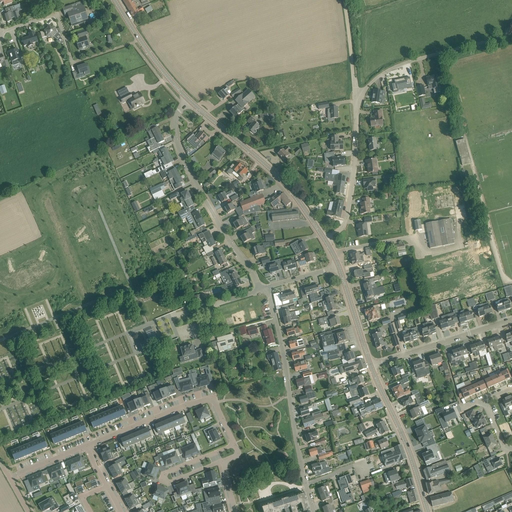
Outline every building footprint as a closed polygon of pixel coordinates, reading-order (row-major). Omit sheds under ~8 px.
[(125,0),(123,1),(130,12),(137,8),(131,0),(125,0)] [(8,13),(5,15),(7,22),(12,21),(11,19),(15,17),(16,20),(20,19),(17,9),(21,8),(20,4),(5,9),(6,13),(8,12),(8,13)] [(71,13),(70,14),(73,25),(78,23),(78,24),(83,23),(83,22),(87,20),(82,6),(70,10),(71,13)] [(137,8),(130,12),(133,17),(144,10),(142,7),(138,10),(137,8)] [(42,38),(46,37),(52,38),(53,37),(57,41),(61,36),(59,28),(55,30),(55,28),(49,26),(45,31),(40,32),(42,38)] [(78,33),(80,40),(77,41),(80,51),(85,49),(85,47),(89,46),(86,36),(88,35),(86,30),(78,33)] [(33,45),(32,43),(37,41),(35,35),(34,35),(33,32),(28,33),(30,37),(22,39),(24,46),(27,45),(28,47),(33,45)] [(20,63),(19,61),(24,59),(22,53),(19,54),(17,49),(7,52),(8,56),(9,56),(13,65),(20,63)] [(0,64),(1,64),(3,69),(9,67),(7,60),(4,61),(2,54),(0,54),(0,64)] [(87,65),(78,68),(80,74),(84,72),(85,75),(90,73),(87,65)] [(433,78),(427,79),(428,86),(433,85),(434,88),(435,93),(440,92),(439,87),(437,76),(432,77),(433,78)] [(395,84),(392,84),(394,92),(398,91),(398,89),(407,87),(408,89),(412,88),(410,77),(394,81),(395,84)] [(416,87),(419,97),(426,95),(424,85),(416,87)] [(219,94),(224,100),(229,96),(226,93),(230,90),(227,87),(224,91),(224,90),(219,94)] [(231,94),(233,98),(242,92),(240,88),(231,94)] [(230,112),(236,118),(244,110),(243,109),(249,103),(256,97),(249,89),(242,95),(236,101),(239,104),(236,107),(230,112)] [(121,90),(118,92),(121,98),(123,103),(130,99),(135,108),(133,109),(133,110),(141,105),(143,108),(143,107),(141,104),(145,102),(139,91),(139,92),(140,94),(132,98),(130,93),(124,96),(121,90)] [(372,103),(384,104),(386,92),(374,91),(372,103)] [(421,108),(431,106),(430,102),(425,103),(424,97),(419,98),(421,108)] [(334,118),(338,118),(338,107),(330,107),(330,109),(328,110),(328,121),(334,121),(334,118)] [(370,119),(371,127),(379,126),(379,127),(382,126),(381,118),(382,118),(381,111),(375,111),(376,118),(370,119)] [(252,125),(248,129),(254,134),(259,127),(254,122),(255,121),(252,118),(248,122),(252,125)] [(148,132),(152,139),(161,134),(157,128),(156,129),(153,125),(148,128),(150,131),(148,132)] [(194,136),(190,140),(193,143),(192,145),(197,149),(204,140),(206,141),(208,138),(201,132),(199,135),(197,133),(195,136),(194,136)] [(148,148),(150,152),(152,151),(160,148),(158,144),(164,141),(161,134),(152,139),(151,140),(154,146),(152,147),(152,146),(148,148)] [(331,142),(331,150),(343,150),(343,142),(338,142),(338,136),(332,137),(332,142),(331,142)] [(368,139),(370,151),(379,150),(379,145),(377,145),(376,139),(368,139)] [(456,142),(462,166),(471,163),(465,139),(456,142)] [(308,143),(301,145),(303,152),(310,151),(308,143)] [(215,151),(212,154),(220,160),(226,153),(219,146),(215,151)] [(278,154),(284,160),(292,153),(288,147),(284,150),(283,149),(278,154)] [(158,153),(162,159),(165,158),(170,155),(167,148),(161,151),(158,153)] [(294,153),(296,156),(302,151),(300,148),(294,153)] [(333,167),(345,166),(344,157),(335,158),(334,153),(324,154),(325,162),(329,163),(333,162),(333,167)] [(165,158),(162,159),(163,163),(160,164),(162,167),(163,167),(165,166),(174,162),(170,155),(165,158)] [(366,161),(367,165),(368,165),(369,173),(378,172),(376,160),(366,161)] [(235,176),(238,178),(238,179),(242,182),(246,176),(245,175),(248,171),(238,163),(234,167),(233,166),(227,173),(230,176),(234,171),(237,174),(235,176)] [(160,172),(164,171),(165,170),(163,167),(162,167),(153,172),(155,175),(160,172)] [(173,170),(172,167),(165,170),(164,171),(160,172),(163,179),(168,177),(170,180),(180,176),(176,169),(173,170)] [(206,175),(210,178),(216,172),(213,169),(206,175)] [(330,182),(333,182),(337,183),(338,182),(346,183),(346,177),(332,175),(327,175),(326,181),(330,182)] [(180,176),(170,180),(175,190),(182,187),(181,184),(183,183),(180,176)] [(373,191),(373,188),(376,187),(375,185),(376,185),(375,179),(364,181),(365,189),(367,189),(368,191),(373,191)] [(168,184),(167,182),(150,190),(155,200),(165,196),(162,191),(166,189),(165,188),(167,187),(166,185),(168,184)] [(256,190),(248,193),(250,197),(250,196),(251,199),(262,195),(263,195),(263,194),(262,191),(264,190),(262,186),(263,186),(263,185),(262,183),(261,183),(261,182),(254,185),(256,190)] [(333,182),(330,182),(329,185),(333,186),(337,186),(336,194),(344,195),(345,183),(346,183),(338,182),(337,183),(333,182)] [(183,190),(170,197),(171,200),(178,197),(182,203),(191,199),(187,192),(185,193),(183,190)] [(229,195),(232,193),(230,190),(224,193),(218,196),(222,203),(230,198),(229,195)] [(272,198),(265,201),(266,203),(269,202),(274,208),(282,201),(286,207),(291,203),(284,193),(279,197),(277,195),(272,199),(272,198)] [(262,195),(240,203),(241,206),(244,214),(258,212),(261,212),(259,206),(266,203),(265,201),(263,195),(262,195)] [(363,203),(361,203),(362,209),(361,209),(361,214),(370,213),(369,209),(371,209),(369,198),(363,199),(363,203)] [(191,199),(182,203),(185,210),(178,213),(180,216),(193,210),(191,207),(194,205),(191,199)] [(344,201),(330,202),(329,207),(332,208),(332,211),(328,210),(327,215),(340,218),(344,201)] [(232,204),(225,208),(228,214),(235,210),(237,213),(243,210),(241,206),(237,209),(236,206),(234,208),(232,204)] [(272,211),(273,222),(299,219),(298,212),(292,212),(292,209),(287,209),(272,211)] [(193,210),(180,216),(182,220),(187,218),(190,224),(193,223),(202,218),(198,212),(194,214),(193,210)] [(238,221),(234,224),(237,230),(244,226),(244,227),(248,224),(245,218),(243,219),(241,216),(239,217),(236,219),(238,221)] [(202,218),(193,223),(196,229),(191,232),(192,236),(201,231),(200,228),(205,225),(202,218)] [(415,231),(418,230),(419,234),(427,232),(430,249),(454,244),(453,234),(455,234),(452,219),(438,222),(426,224),(421,225),(421,221),(414,222),(415,231)] [(366,224),(357,225),(358,232),(359,232),(359,237),(368,236),(366,224)] [(246,235),(241,237),(244,243),(251,239),(252,240),(255,239),(252,234),(250,229),(244,232),(246,235)] [(200,236),(203,243),(213,238),(209,232),(204,234),(203,235),(201,231),(202,231),(201,231),(192,236),(189,238),(191,241),(200,236)] [(206,254),(214,250),(213,247),(216,245),(213,238),(203,243),(205,247),(203,248),(205,252),(202,253),(203,256),(206,254)] [(298,241),(290,245),(293,251),(297,249),(300,254),(309,249),(305,242),(302,243),(300,240),(298,241)] [(395,245),(396,252),(406,250),(405,244),(395,245)] [(253,249),(255,256),(262,254),(261,252),(265,251),(264,246),(260,247),(253,249)] [(215,253),(218,260),(224,257),(221,250),(215,253)] [(301,261),(296,263),(298,268),(308,265),(308,263),(314,262),(312,257),(315,256),(314,253),(305,256),(306,257),(300,258),(301,261)] [(363,256),(364,256),(363,253),(359,254),(359,253),(351,255),(353,260),(352,261),(351,262),(352,264),(353,264),(353,265),(361,263),(365,262),(363,256)] [(224,257),(218,260),(221,266),(224,265),(225,268),(229,266),(227,263),(224,257)] [(280,260),(268,263),(271,273),(271,274),(272,275),(274,274),(275,273),(275,272),(279,271),(278,267),(281,266),(280,260)] [(283,264),(285,271),(296,268),(294,261),(283,264)] [(220,274),(225,285),(228,284),(229,284),(231,283),(240,279),(236,272),(232,275),(229,269),(220,274)] [(371,277),(374,277),(373,272),(370,273),(364,274),(363,270),(354,272),(356,279),(364,277),(364,279),(371,277)] [(364,285),(366,292),(380,288),(380,287),(377,288),(376,284),(375,284),(374,282),(381,280),(379,276),(364,280),(365,284),(364,285)] [(228,284),(225,285),(227,289),(235,285),(236,288),(235,289),(237,293),(243,290),(241,286),(243,285),(240,279),(231,283),(229,284),(228,284)] [(318,285),(311,287),(315,299),(319,298),(317,293),(320,292),(318,285)] [(315,299),(311,287),(304,289),(305,290),(301,291),(302,297),(309,295),(312,303),(315,302),(315,299)] [(380,288),(366,292),(367,295),(365,295),(367,302),(370,301),(369,298),(374,296),(373,294),(378,292),(381,291),(380,288)] [(289,301),(290,303),(294,302),(293,300),(296,299),(294,292),(287,294),(289,301)] [(281,296),(282,303),(289,301),(287,294),(281,296)] [(194,297),(196,303),(203,301),(202,295),(194,297)] [(321,303),(322,307),(334,304),(332,297),(326,299),(327,301),(321,303)] [(503,303),(502,303),(505,311),(508,310),(511,308),(511,309),(508,298),(502,300),(503,303)] [(499,312),(505,311),(502,303),(502,301),(495,303),(499,313),(499,312)] [(334,304),(322,307),(324,311),(329,310),(330,312),(327,313),(328,316),(334,315),(333,311),(336,310),(334,304)] [(365,311),(366,316),(368,316),(369,321),(379,319),(378,318),(381,318),(378,307),(380,307),(380,305),(373,307),(374,309),(365,311)] [(486,315),(483,308),(482,305),(476,307),(479,317),(480,317),(483,316),(486,315)] [(490,305),(483,308),(486,315),(489,314),(488,314),(492,313),(491,308),(490,305)] [(282,311),(284,318),(296,316),(296,315),(295,312),(289,313),(289,310),(282,311)] [(464,322),(467,321),(465,314),(464,311),(461,312),(462,315),(458,316),(458,314),(455,315),(455,317),(457,323),(460,322),(461,324),(461,323),(461,325),(465,323),(464,322)] [(471,312),(465,314),(467,321),(470,320),(473,319),(474,319),(471,312)] [(408,319),(406,313),(401,314),(401,316),(397,317),(399,321),(408,319)] [(296,316),(284,318),(285,325),(292,324),(291,321),(297,320),(296,315),(296,316)] [(448,315),(445,316),(448,327),(451,327),(451,328),(452,328),(455,327),(455,326),(455,325),(454,324),(457,323),(455,317),(450,319),(448,315)] [(448,327),(445,316),(442,317),(443,321),(439,322),(442,330),(442,331),(443,331),(446,330),(446,329),(446,328),(448,327)] [(330,320),(327,321),(328,324),(330,324),(331,328),(340,325),(338,317),(332,319),(330,320)] [(430,323),(426,324),(430,335),(433,334),(436,333),(437,333),(434,326),(435,326),(434,323),(430,324),(430,323)] [(430,335),(426,324),(424,325),(425,328),(421,329),(424,337),(427,336),(430,335)] [(261,327),(262,332),(264,339),(266,338),(268,345),(275,343),(271,330),(269,330),(267,325),(261,327)] [(379,333),(373,335),(375,342),(382,339),(381,336),(384,335),(382,329),(388,328),(387,325),(381,327),(381,328),(378,329),(379,333)] [(239,328),(241,336),(248,335),(246,326),(239,328)] [(247,329),(249,337),(259,334),(257,326),(247,329)] [(294,329),(287,331),(288,337),(296,334),(302,333),(300,327),(297,327),(297,328),(294,329)] [(409,342),(411,341),(408,329),(407,327),(404,328),(405,331),(403,332),(402,333),(403,335),(402,336),(405,343),(409,342)] [(408,329),(411,341),(414,340),(417,339),(418,339),(417,337),(420,336),(417,327),(410,329),(408,329)] [(343,332),(342,328),(320,335),(324,350),(320,351),(321,357),(329,355),(339,352),(347,350),(346,348),(338,350),(337,346),(334,335),(343,332)] [(156,337),(153,331),(150,332),(149,330),(145,332),(149,340),(156,337)] [(345,331),(343,332),(334,335),(337,346),(349,343),(345,331)] [(218,347),(215,348),(217,357),(221,356),(220,352),(224,351),(223,347),(227,346),(230,345),(235,344),(232,334),(217,338),(218,341),(218,343),(217,344),(218,347)] [(497,338),(494,339),(498,349),(502,348),(503,347),(502,344),(503,344),(501,337),(500,337),(497,338)] [(382,339),(375,342),(377,349),(383,347),(385,351),(389,349),(386,342),(383,343),(382,339)] [(488,341),(490,348),(493,347),(495,352),(498,351),(498,349),(494,339),(491,340),(488,341)] [(296,341),(289,343),(291,349),(304,345),(302,340),(297,342),(296,341)] [(479,344),(476,345),(480,356),(480,357),(486,355),(485,354),(487,353),(486,350),(485,350),(483,342),(482,342),(482,341),(479,342),(479,344)] [(480,356),(476,345),(474,345),(473,344),(470,345),(470,346),(473,354),(474,353),(476,357),(480,356)] [(190,360),(203,356),(202,350),(198,351),(194,352),(193,346),(182,349),(184,357),(188,356),(190,360)] [(461,348),(459,349),(463,362),(465,361),(463,356),(467,355),(465,347),(465,348),(461,349),(461,348)] [(463,362),(459,349),(456,350),(453,351),(452,351),(453,353),(448,355),(451,364),(459,361),(460,363),(463,362)] [(292,354),(293,360),(301,358),(300,356),(305,355),(304,352),(299,353),(299,352),(292,354)] [(339,352),(329,355),(330,361),(340,358),(339,352)] [(342,356),(343,360),(346,358),(348,362),(356,359),(353,352),(345,355),(342,356)] [(268,356),(269,360),(270,360),(270,361),(272,361),(275,372),(282,370),(278,353),(270,355),(268,356)] [(430,358),(432,366),(442,362),(440,354),(430,358)] [(364,360),(343,366),(345,372),(358,368),(360,371),(367,369),(364,360)] [(423,360),(413,363),(417,375),(426,372),(427,375),(431,373),(427,362),(424,363),(423,360)] [(298,365),(294,366),(296,372),(300,371),(300,372),(307,370),(307,367),(305,361),(298,362),(298,365)] [(445,371),(447,378),(450,377),(448,370),(446,362),(442,364),(444,371),(445,371)] [(398,367),(392,369),(395,377),(401,374),(399,371),(403,369),(402,366),(398,367)] [(208,376),(203,377),(205,386),(211,385),(210,382),(213,381),(209,369),(206,370),(208,376)] [(501,373),(505,381),(510,378),(510,377),(507,371),(506,371),(501,373)] [(193,374),(192,374),(195,386),(198,385),(199,388),(205,386),(203,377),(198,379),(196,373),(193,374)] [(501,373),(496,376),(499,383),(505,381),(501,373)] [(189,378),(184,380),(188,391),(193,389),(193,387),(195,386),(192,374),(188,375),(189,378)] [(361,376),(352,380),(349,381),(351,387),(349,388),(350,391),(359,388),(358,386),(364,383),(361,376)] [(496,376),(490,378),(494,386),(499,383),(496,376)] [(179,378),(174,379),(179,390),(181,390),(182,393),(188,391),(184,380),(179,381),(179,378)] [(296,381),(299,389),(303,388),(302,386),(304,385),(305,387),(312,385),(310,378),(304,379),(303,379),(296,381)] [(494,386),(490,378),(485,381),(488,388),(494,386)] [(483,381),(478,384),(481,391),(487,389),(483,381)] [(471,383),(465,386),(470,396),(476,394),(472,386),(471,383)] [(478,384),(472,386),(476,394),(481,391),(478,384)] [(173,386),(166,388),(170,397),(176,394),(173,386)] [(401,386),(392,390),(397,400),(405,396),(411,393),(408,389),(406,390),(403,391),(401,386)] [(464,397),(464,399),(470,396),(465,386),(457,390),(460,398),(464,397)] [(166,388),(160,391),(163,399),(170,397),(166,388)] [(358,389),(351,391),(353,397),(360,394),(362,398),(369,396),(366,388),(359,391),(358,389)] [(160,391),(154,394),(155,397),(157,402),(163,399),(160,391)] [(146,396),(140,399),(144,407),(150,405),(148,399),(150,398),(148,392),(145,393),(146,396)] [(300,398),(301,404),(309,402),(308,401),(316,399),(314,392),(306,395),(307,396),(300,398)] [(511,406),(508,397),(505,399),(505,400),(503,401),(505,406),(501,407),(506,417),(509,415),(508,412),(510,410),(509,407),(511,406)] [(325,400),(329,411),(333,410),(332,406),(329,398),(325,400)] [(409,398),(402,401),(403,403),(402,403),(403,406),(404,406),(405,407),(409,405),(411,404),(412,403),(409,398)] [(140,399),(134,401),(138,410),(144,407),(140,399)] [(359,408),(363,417),(384,408),(380,399),(375,401),(359,408)] [(134,401),(128,404),(131,413),(138,410),(134,401)] [(309,410),(312,408),(311,404),(304,407),(304,409),(300,410),(302,416),(310,414),(309,410)] [(122,406),(117,408),(121,417),(126,415),(122,406)] [(206,407),(196,412),(198,416),(200,420),(205,418),(206,420),(211,417),(210,414),(209,414),(206,407)] [(410,412),(414,419),(416,418),(421,416),(424,415),(421,407),(410,412)] [(117,408),(112,411),(115,420),(121,417),(117,408)] [(443,408),(435,411),(439,420),(444,418),(446,423),(457,418),(453,409),(445,413),(443,408)] [(340,410),(332,412),(333,418),(337,417),(336,414),(341,412),(340,410)] [(474,424),(476,428),(487,424),(486,423),(487,422),(486,420),(485,420),(482,415),(476,417),(476,416),(473,410),(467,413),(469,419),(470,419),(471,420),(473,424),(474,424)] [(112,411),(106,413),(110,422),(115,420),(112,411)] [(106,413),(101,415),(105,424),(110,422),(106,413)] [(313,416),(306,418),(307,420),(303,422),(305,428),(316,424),(315,421),(325,418),(323,413),(321,414),(313,416)] [(101,415),(96,417),(99,426),(105,424),(101,415)] [(182,415),(177,417),(180,425),(188,422),(186,416),(183,417),(182,415)] [(96,417),(90,419),(94,428),(99,426),(96,417)] [(177,417),(171,419),(175,428),(180,425),(177,417)] [(171,419),(166,421),(170,430),(175,428),(171,419)] [(166,421),(161,424),(164,432),(170,430),(166,421)] [(365,433),(367,438),(377,433),(378,437),(381,435),(382,435),(389,432),(384,421),(377,425),(378,429),(376,430),(375,427),(365,433)] [(83,422),(78,425),(81,433),(87,431),(83,422)] [(156,428),(153,430),(156,435),(159,434),(164,432),(161,424),(155,426),(156,428)] [(358,426),(361,433),(367,430),(364,424),(358,426)] [(78,425),(72,427),(76,436),(81,433),(78,425)] [(418,429),(415,431),(418,437),(428,432),(425,425),(421,427),(421,428),(418,429)] [(72,427),(67,429),(71,438),(76,436),(72,427)] [(212,427),(204,430),(207,436),(210,434),(214,443),(221,440),(216,429),(214,430),(212,427)] [(67,429),(62,431),(66,440),(71,438),(67,429)] [(148,429),(143,431),(146,439),(154,436),(152,430),(149,431),(148,429)] [(62,431),(57,433),(60,442),(66,440),(62,431)] [(143,431),(137,433),(141,442),(146,439),(143,431)] [(306,436),(308,443),(315,441),(314,437),(318,436),(317,432),(313,434),(312,434),(306,436)] [(418,437),(417,437),(420,441),(421,443),(427,441),(430,446),(436,444),(433,437),(431,438),(428,432),(418,437)] [(481,433),(486,443),(494,440),(493,438),(494,437),(493,435),(492,435),(492,434),(489,436),(489,434),(486,435),(484,432),(481,433)] [(57,433),(51,435),(55,444),(60,442),(57,433)] [(137,433),(132,435),(135,444),(141,442),(137,433)] [(132,435),(127,438),(130,446),(135,444),(132,435)] [(44,438),(38,441),(42,450),(48,447),(44,438)] [(122,442),(119,444),(122,449),(130,446),(127,438),(121,440),(122,442)] [(195,444),(188,446),(192,456),(199,453),(196,447),(199,445),(196,438),(193,439),(195,444)] [(375,445),(376,448),(380,446),(381,449),(389,446),(386,439),(378,442),(379,443),(375,445)] [(494,440),(486,443),(490,453),(493,452),(492,449),(495,447),(494,446),(496,445),(496,444),(497,443),(496,442),(495,441),(494,440)] [(38,441),(33,443),(37,452),(42,450),(38,441)] [(372,441),(365,443),(367,450),(375,448),(372,441)] [(33,443),(28,445),(32,454),(37,452),(33,443)] [(429,452),(422,455),(427,466),(432,464),(431,462),(435,460),(433,455),(435,455),(435,454),(438,453),(437,453),(440,452),(436,444),(430,447),(430,446),(427,448),(429,452)] [(28,445),(23,447),(26,456),(32,454),(28,445)] [(402,445),(381,453),(382,456),(385,467),(400,461),(400,462),(407,459),(402,445)] [(181,448),(178,449),(180,455),(183,454),(185,459),(192,456),(188,446),(181,449),(181,448)] [(23,447),(17,449),(21,458),(26,456),(23,447)] [(321,447),(309,451),(311,457),(318,455),(319,457),(326,454),(325,450),(322,451),(321,447)] [(105,450),(100,452),(103,457),(112,454),(111,453),(109,448),(105,450)] [(17,449),(12,452),(16,461),(21,458),(17,449)] [(175,452),(169,454),(173,464),(179,461),(177,456),(180,455),(178,449),(175,451),(175,452)] [(112,454),(103,457),(105,462),(116,458),(113,452),(111,453),(112,454)] [(326,454),(319,457),(320,460),(333,456),(332,452),(326,454)] [(163,453),(157,455),(158,457),(160,461),(160,462),(163,461),(166,467),(173,464),(169,454),(164,456),(163,453)] [(81,456),(74,459),(78,469),(84,466),(86,469),(90,468),(87,461),(83,462),(81,456)] [(116,465),(109,469),(112,474),(121,469),(122,468),(119,463),(126,460),(125,457),(114,462),(116,465)] [(483,462),(489,473),(503,466),(499,458),(495,460),(494,457),(491,458),(490,458),(483,462)] [(69,466),(66,467),(67,469),(68,473),(73,471),(78,469),(74,459),(67,462),(69,466)] [(423,470),(427,480),(450,472),(450,471),(453,470),(450,460),(423,470)] [(327,462),(312,466),(314,473),(320,471),(321,473),(329,471),(328,468),(326,469),(325,465),(327,465),(327,462)] [(61,464),(54,467),(58,477),(65,474),(66,476),(69,475),(68,473),(67,469),(64,470),(61,464)] [(146,469),(157,474),(160,468),(148,464),(146,469)] [(49,474),(46,475),(49,481),(58,477),(54,467),(47,470),(49,474)] [(121,469),(112,474),(115,479),(124,474),(121,469)] [(155,479),(157,474),(146,469),(143,475),(155,479)] [(396,470),(384,474),(386,480),(390,479),(392,485),(399,483),(398,480),(399,480),(396,470)] [(42,472),(35,475),(39,485),(49,481),(46,475),(43,476),(42,472)] [(209,483),(203,485),(204,488),(214,486),(213,483),(218,482),(215,472),(207,474),(208,479),(209,483)] [(350,474),(345,476),(349,486),(353,485),(354,486),(359,484),(356,475),(351,477),(350,474)] [(31,485),(27,486),(30,493),(33,491),(32,488),(39,485),(35,475),(28,478),(31,485)] [(89,483),(85,485),(87,490),(98,485),(96,480),(95,480),(94,475),(87,478),(89,483)] [(349,486),(345,476),(340,478),(340,481),(338,481),(342,491),(339,492),(343,503),(353,499),(351,493),(346,495),(344,490),(349,488),(349,486)] [(406,481),(395,485),(397,490),(408,487),(408,489),(415,487),(412,478),(405,480),(406,481)] [(126,479),(117,484),(120,489),(130,484),(130,483),(129,484),(126,479)] [(360,484),(363,491),(372,487),(372,486),(375,484),(373,479),(360,484)] [(441,491),(440,485),(451,482),(450,479),(439,481),(433,483),(432,482),(426,484),(429,495),(435,493),(435,492),(441,491)] [(75,489),(77,494),(84,491),(82,486),(84,485),(82,480),(75,483),(77,488),(75,489)] [(183,483),(182,484),(186,495),(191,492),(187,482),(186,482),(183,483)] [(318,490),(320,495),(328,493),(326,487),(328,486),(327,483),(320,486),(321,488),(318,490)] [(70,484),(66,485),(72,495),(68,497),(70,500),(67,502),(70,508),(75,505),(74,503),(79,500),(75,493),(70,484)] [(130,484),(120,489),(122,494),(127,492),(128,494),(134,491),(130,484)] [(177,486),(176,486),(180,497),(181,497),(183,500),(187,499),(186,495),(182,484),(180,485),(180,484),(177,485),(177,486)] [(163,488),(158,486),(154,495),(159,498),(163,488)] [(169,490),(163,488),(159,498),(158,500),(164,502),(169,490)] [(206,502),(220,499),(219,496),(221,496),(220,495),(222,495),(221,491),(219,491),(219,488),(208,491),(209,498),(205,499),(206,502)] [(408,492),(411,503),(414,502),(414,503),(419,501),(416,489),(411,491),(408,492)] [(430,498),(433,507),(454,502),(451,492),(430,498)] [(326,501),(327,503),(333,501),(332,498),(330,499),(328,493),(320,495),(323,502),(326,501)] [(282,511),(285,511),(310,511),(305,494),(262,507),(263,511),(282,511)] [(133,495),(125,499),(128,504),(138,499),(136,500),(133,495)] [(50,499),(39,505),(43,511),(47,510),(50,508),(51,508),(53,511),(59,508),(57,504),(54,506),(50,499)] [(138,499),(128,504),(131,509),(135,507),(137,509),(142,506),(138,499)] [(202,503),(202,504),(203,504),(204,508),(206,508),(207,511),(209,511),(213,511),(222,511),(224,511),(222,505),(223,505),(223,504),(221,505),(220,499),(206,502),(202,503)] [(333,501),(327,503),(328,506),(323,508),(324,511),(330,511),(333,511),(331,505),(335,504),(333,501)] [(192,511),(202,511),(201,503),(196,504),(197,510),(192,511)]
